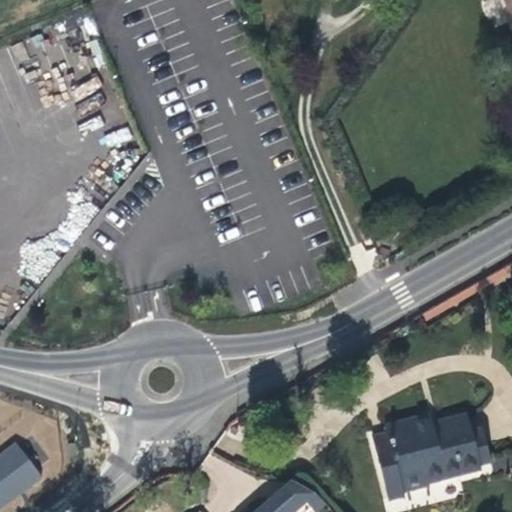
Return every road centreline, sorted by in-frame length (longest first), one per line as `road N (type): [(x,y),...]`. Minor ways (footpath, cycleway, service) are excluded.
road 1 (tertiary): [(511,231),(311,343),(216,361)]
road 2 (unknown): [(402,291),(334,154),(324,115),(328,74),(349,26)]
road 3 (tertiary): [(216,361),(193,338),(160,335),(133,354),(124,386)]
road 4 (tertiary): [(124,386),(0,362)]
